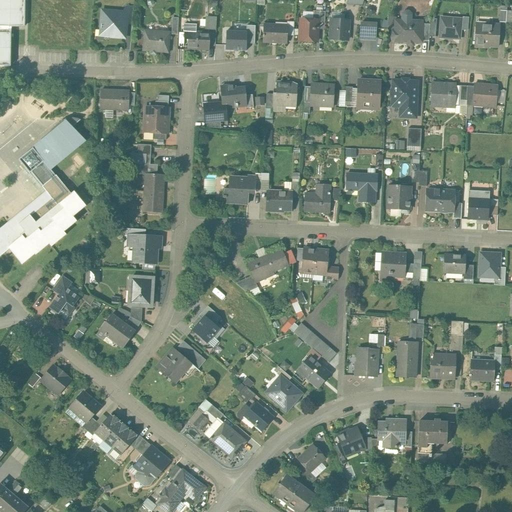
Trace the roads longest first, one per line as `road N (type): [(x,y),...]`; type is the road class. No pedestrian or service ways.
road 1 (residential): [(181,224),(511,239)]
road 2 (residential): [(511,67),(348,59),(188,71)]
road 3 (residential): [(237,486),(293,432),(340,408),(402,396),(511,402)]
road 4 (residential): [(181,224),(172,292),(156,336),(118,391)]
road 5 (residential): [(188,71),(181,224)]
road 6 (residential): [(237,486),(118,391)]
road 7 (residential): [(188,71),(43,71)]
